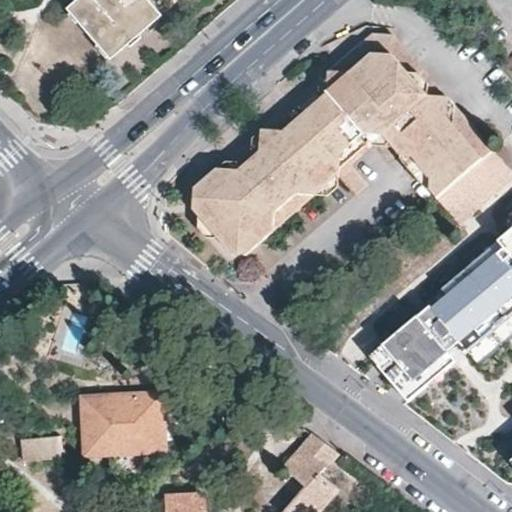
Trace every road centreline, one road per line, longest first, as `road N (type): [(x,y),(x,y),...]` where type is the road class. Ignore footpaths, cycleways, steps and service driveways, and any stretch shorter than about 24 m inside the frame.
road 1 (residential): [(484,511),(68,202)]
road 2 (primary): [(307,0),(68,202)]
